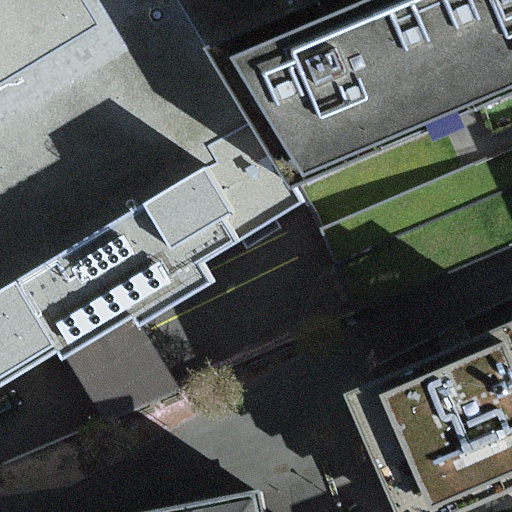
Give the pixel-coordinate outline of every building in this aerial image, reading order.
[(215,45),(187,0),(0,0),(0,380),(71,341),(77,351),(147,308),(154,317),(226,274),(215,255),(251,233),(237,209),(249,203),(216,142),(240,128),(259,117),(215,45)] [(187,0),(215,45),(316,0),(187,0)] [(511,0),(316,0),(215,45),(259,117),(300,185),(462,108),(511,88),(511,0)] [(423,511),(511,473),(511,330),(456,355),(368,394),(423,511)] [(277,511),(273,489),(147,511),(277,511)]
